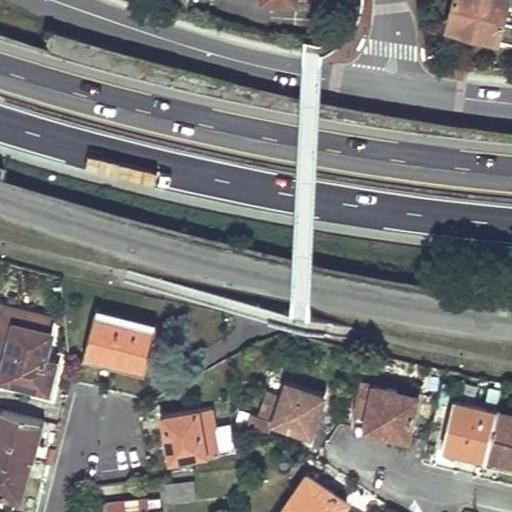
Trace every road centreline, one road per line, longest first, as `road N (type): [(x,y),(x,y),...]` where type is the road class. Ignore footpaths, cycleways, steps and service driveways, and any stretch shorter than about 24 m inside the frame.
road 1 (unclassified): [(511,321),(291,281),(106,235),(0,198)]
road 2 (trunk): [(0,113),(179,164),(403,207),(511,217)]
road 3 (trunk): [(511,166),(411,157),(188,115),(0,64)]
road 4 (unclassified): [(53,0),(215,54),(389,89)]
road 5 (residential): [(511,503),(412,479),(372,453)]
road 6 (unclassified): [(389,89),(511,103)]
